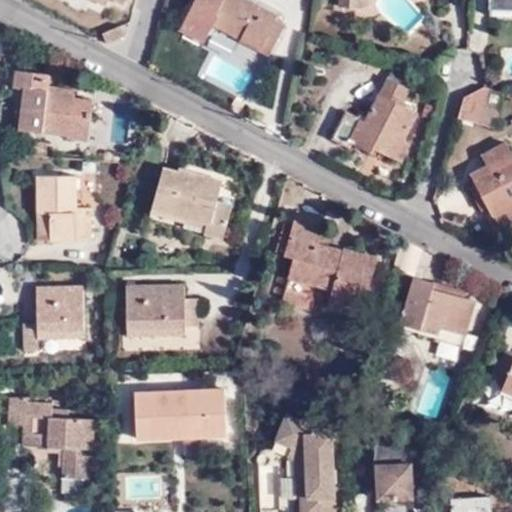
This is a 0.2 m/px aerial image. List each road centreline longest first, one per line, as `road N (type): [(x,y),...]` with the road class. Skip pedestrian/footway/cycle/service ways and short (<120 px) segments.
road 1 (residential): [(422,233),(82,48),(0,12)]
road 2 (residential): [(422,233),(465,69)]
